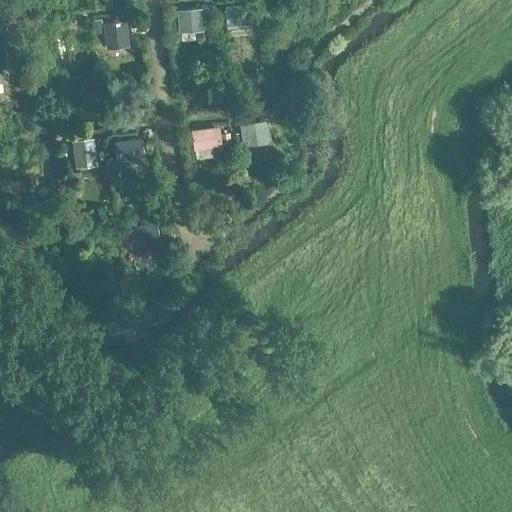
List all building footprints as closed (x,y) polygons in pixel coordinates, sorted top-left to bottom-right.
[(252,24),(254,23),(252,3),(226,5),(227,26),(228,26),(252,24)] [(180,31),(206,29),(204,8),(178,10),(180,31)] [(102,24),(93,25),(95,39),(104,38),(105,48),(128,46),(126,20),(102,22),(102,24)] [(217,28),(210,28),(210,40),(218,40),(217,28)] [(241,146),(270,142),(267,120),(238,123),(241,146)] [(220,150),(219,146),(221,146),(218,125),(190,129),(193,149),(210,147),(210,151),(220,150)] [(239,132),(231,133),(233,145),(240,144),(239,132)] [(229,133),(220,134),(222,147),(231,146),(229,133)] [(140,136),(113,140),(114,155),(115,161),(142,158),(140,136)] [(96,165),(93,138),(72,140),(75,167),(96,165)] [(112,144),(102,145),(104,158),(113,157),(112,144)] [(135,249),(160,242),(154,220),(129,226),(135,249)]
